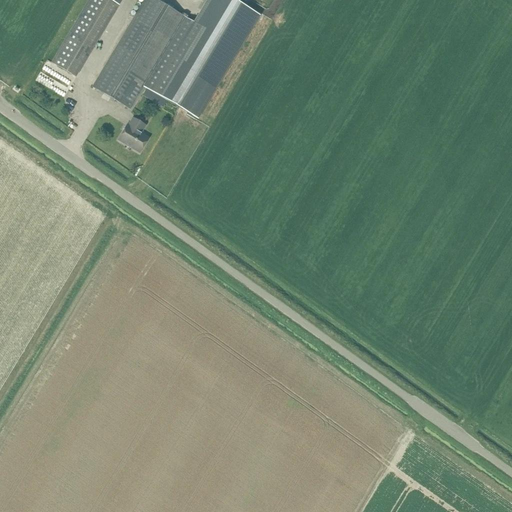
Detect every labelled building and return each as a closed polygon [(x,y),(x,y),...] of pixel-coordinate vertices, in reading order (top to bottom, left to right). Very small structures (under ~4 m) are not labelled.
[(206,0),(193,23),(184,18),(154,0),(144,0),(93,88),(129,110),(143,87),(146,89),(153,93),(198,120),(260,16),(232,0),(206,0)] [(75,22),(69,33),(93,47),(99,36),(75,22)] [(51,66),(45,74),(55,80),(60,72),(51,66)] [(70,69),(68,73),(76,77),(78,73),(70,69)] [(43,77),(41,81),(69,96),(71,92),(43,77)] [(153,93),(146,89),(143,95),(149,99),(153,93)] [(140,135),(145,126),(132,118),(128,126),(127,126),(118,141),(139,153),(148,139),(148,138),(147,140),(140,135)]
